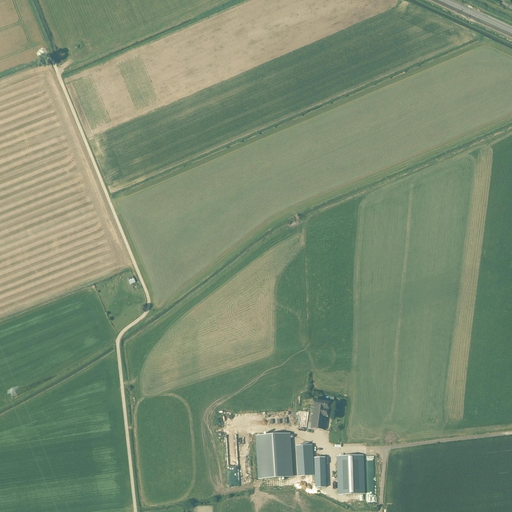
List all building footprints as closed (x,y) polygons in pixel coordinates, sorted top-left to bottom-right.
[(297,427),(311,429),(324,430),(326,417),(328,417),(330,403),(313,400),(311,407),(313,408),(311,422),(308,422),(309,412),(299,411),(297,427)] [(259,479),(292,477),(289,434),(256,436),(259,479)] [(298,476),(314,475),(313,444),(297,445),(298,476)] [(315,457),(316,487),(326,487),(325,456),(315,457)] [(338,493),(364,493),(363,456),(337,457),(338,493)]
